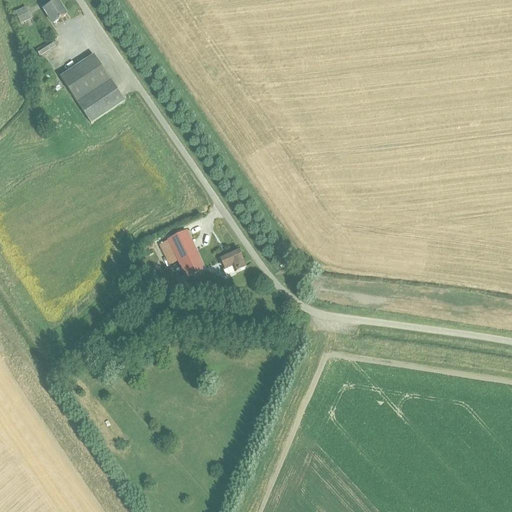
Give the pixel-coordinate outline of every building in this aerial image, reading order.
[(53,24),(66,16),(57,1),(44,10),(53,24)] [(22,23),(31,19),(26,8),(17,13),(22,23)] [(39,57),(55,47),(52,42),(36,52),(39,57)] [(60,77),(75,100),(109,78),(93,55),(60,77)] [(109,78),(75,100),(90,124),(124,101),(109,78)] [(204,271),(186,234),(168,243),(186,280),(204,271)] [(219,260),(225,272),(224,273),(227,279),(246,269),(238,251),(219,260)]
